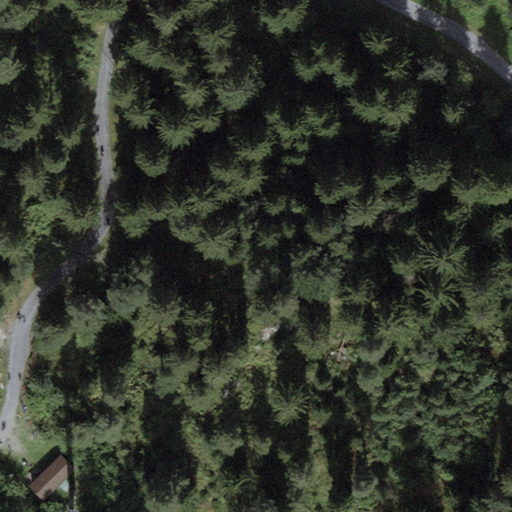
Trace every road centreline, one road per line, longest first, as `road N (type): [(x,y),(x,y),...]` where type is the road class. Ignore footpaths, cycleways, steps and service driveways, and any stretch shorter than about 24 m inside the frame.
road 1 (primary): [(206,511),(248,0)]
road 2 (track): [(123,0),(102,117),(105,221),(35,300),(0,436)]
road 3 (track): [(371,0),(462,74),(511,98)]
